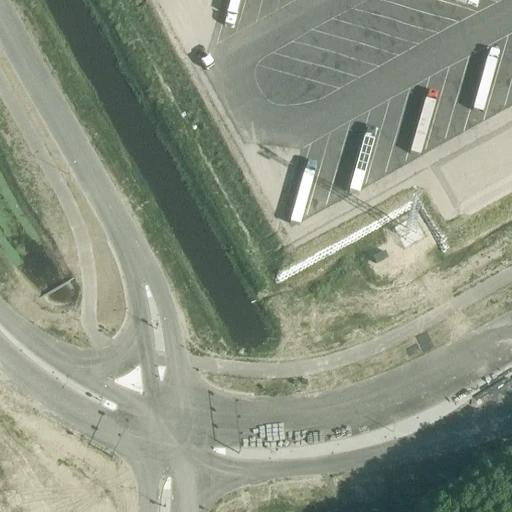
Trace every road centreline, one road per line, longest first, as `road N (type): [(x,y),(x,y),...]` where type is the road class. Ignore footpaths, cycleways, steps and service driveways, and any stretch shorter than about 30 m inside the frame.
road 1 (unclassified): [(511,340),(389,401),(308,418),(189,410)]
road 2 (unclassified): [(187,466),(270,471),(366,460),(511,407)]
road 3 (unclassified): [(0,10),(132,246)]
road 4 (unclassified): [(0,369),(59,414),(150,458)]
road 5 (unclassified): [(189,410),(166,313),(132,246)]
